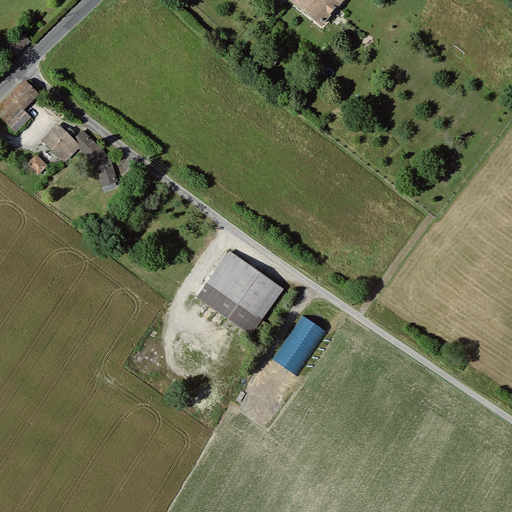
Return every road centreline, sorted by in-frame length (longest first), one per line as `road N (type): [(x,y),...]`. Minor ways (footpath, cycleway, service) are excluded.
road 1 (unclassified): [(24,66),(230,226),(511,420)]
road 2 (track): [(431,216),(358,317)]
